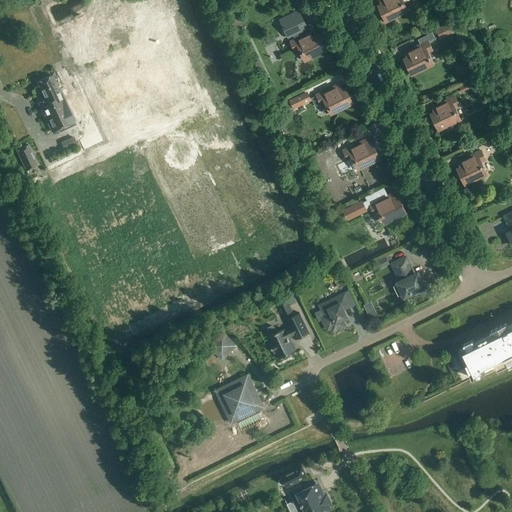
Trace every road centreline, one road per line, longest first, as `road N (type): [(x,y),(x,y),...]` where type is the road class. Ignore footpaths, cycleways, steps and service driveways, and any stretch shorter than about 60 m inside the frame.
road 1 (residential): [(375,511),(306,370),(479,287)]
road 2 (residential): [(339,0),(479,287)]
road 3 (residential): [(107,0),(190,177)]
road 4 (residential): [(190,177),(210,218),(141,252),(121,211)]
